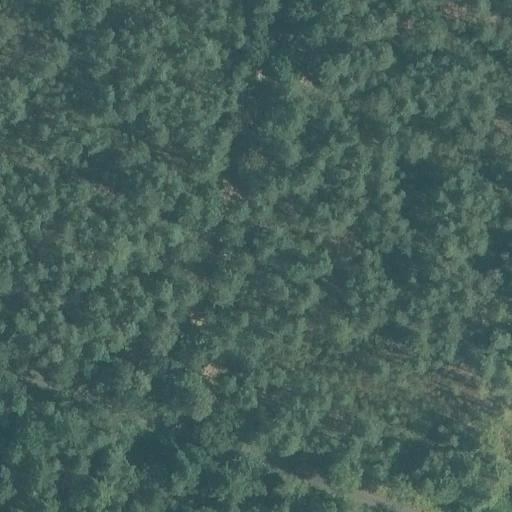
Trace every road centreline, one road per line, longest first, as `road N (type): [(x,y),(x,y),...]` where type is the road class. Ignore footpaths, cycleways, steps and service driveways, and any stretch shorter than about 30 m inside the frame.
road 1 (track): [(159,425),(287,0)]
road 2 (unclassified): [(400,511),(0,366)]
